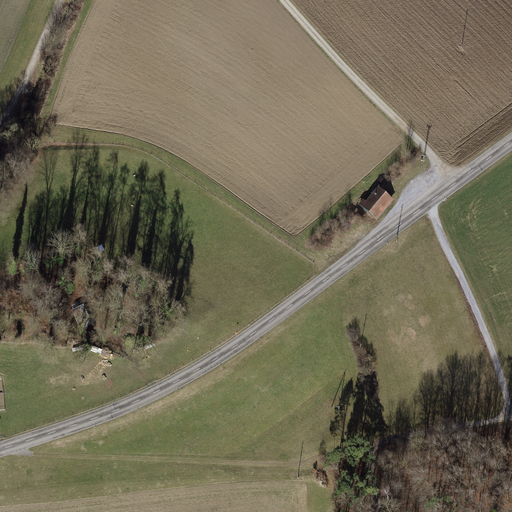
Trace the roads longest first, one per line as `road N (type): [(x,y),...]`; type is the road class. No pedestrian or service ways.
road 1 (tertiary): [(511,141),(179,381),(0,449)]
road 2 (track): [(366,444),(276,465),(26,452),(18,443)]
road 3 (track): [(286,0),(456,180)]
road 4 (track): [(428,202),(511,407)]
road 5 (track): [(511,418),(366,444)]
road 6 (track): [(61,0),(0,127)]
